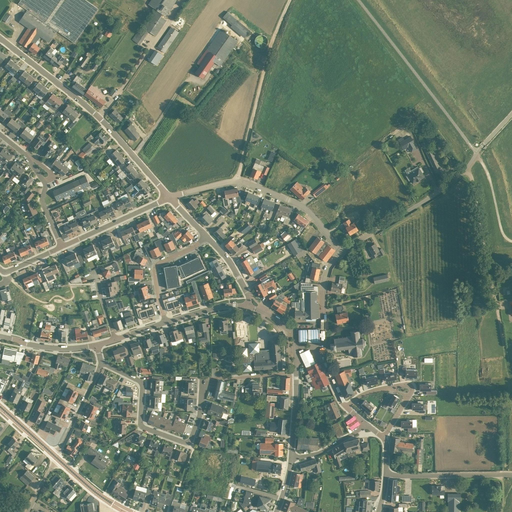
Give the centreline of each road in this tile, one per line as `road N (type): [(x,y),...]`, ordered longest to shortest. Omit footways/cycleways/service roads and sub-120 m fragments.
road 1 (unclassified): [(167,197),(99,117),(0,37)]
road 2 (unclassified): [(342,251),(452,181),(511,113)]
road 3 (residential): [(167,197),(244,182),(301,204),(342,251)]
road 4 (track): [(465,169),(506,363)]
road 5 (track): [(235,181),(288,0)]
road 6 (residential): [(188,442),(143,427),(142,383),(101,363)]
road 7 (unclassified): [(511,474),(385,474)]
road 8 (residential): [(345,406),(409,385),(382,437)]
